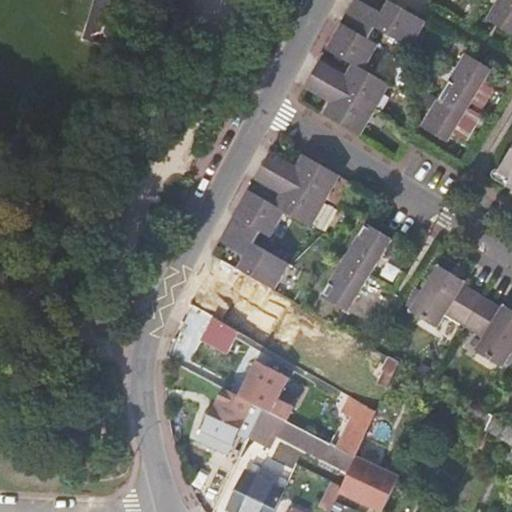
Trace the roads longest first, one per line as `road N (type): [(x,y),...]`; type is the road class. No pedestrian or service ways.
road 1 (tertiary): [(167,511),(142,416),(141,356),(266,102)]
road 2 (residential): [(511,251),(266,102)]
